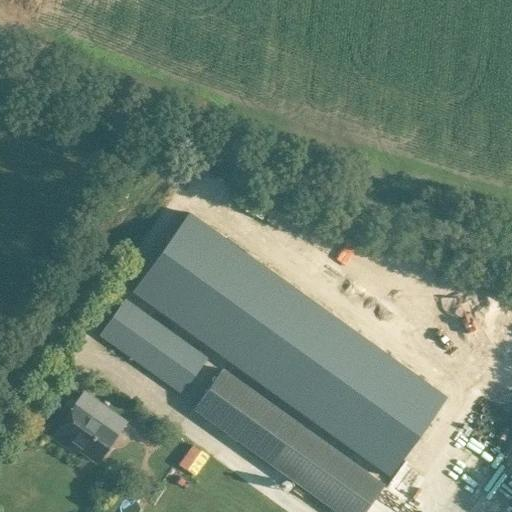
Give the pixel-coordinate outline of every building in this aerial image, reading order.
[(188,213),(131,293),(390,477),(446,398),(188,213)] [(315,236),(319,228),(300,218),(296,225),(315,236)] [(327,229),(313,248),(348,273),(362,253),(327,229)] [(111,322),(99,338),(109,345),(110,343),(161,380),(181,395),(206,359),(188,346),(134,307),(126,301),(111,322)] [(222,369),(204,394),(193,410),(334,511),(364,511),(366,510),(383,486),(222,369)] [(51,437),(75,454),(78,450),(96,463),(116,435),(74,405),(51,437)] [(143,492),(155,490),(152,478),(140,480),(143,492)]
